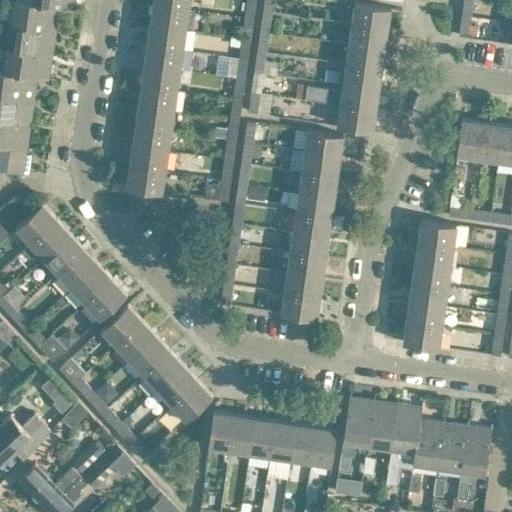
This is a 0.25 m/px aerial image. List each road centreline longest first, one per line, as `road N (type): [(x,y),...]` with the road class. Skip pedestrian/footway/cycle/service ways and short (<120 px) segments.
road 1 (residential): [(111,0),(86,188),(210,330),(238,348),(352,364)]
road 2 (residential): [(511,82),(451,72),(440,81),(372,245),(352,364)]
road 3 (residential): [(352,364),(511,383)]
road 4 (residential): [(492,511),(511,383)]
